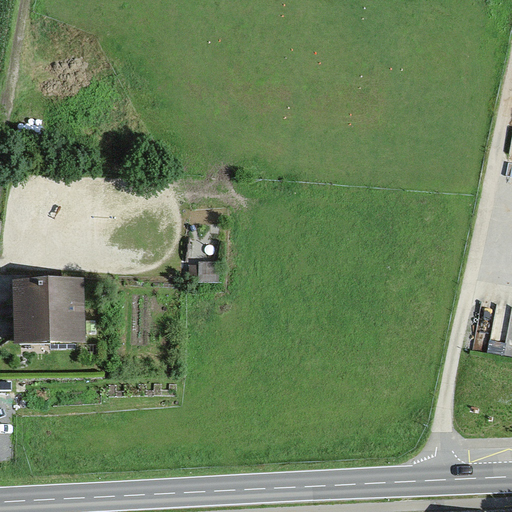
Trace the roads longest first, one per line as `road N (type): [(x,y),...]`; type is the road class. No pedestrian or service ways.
road 1 (primary): [(511,476),(0,501)]
road 2 (track): [(511,92),(444,406),(441,479)]
road 3 (track): [(0,148),(27,0)]
